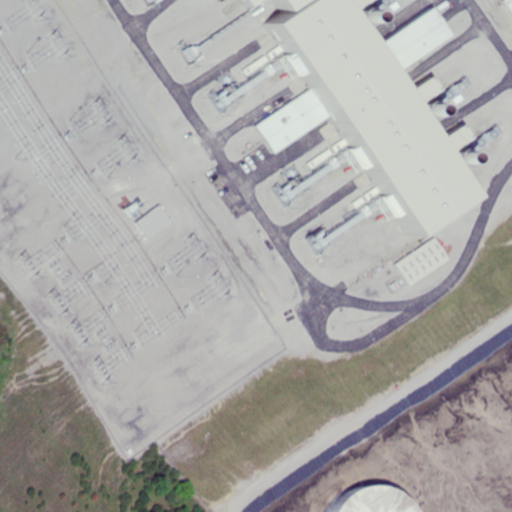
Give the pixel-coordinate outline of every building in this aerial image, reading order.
[(238,0),(243,8),(257,0),(238,0)] [(356,51),(324,0),(261,0),(271,15),(256,24),(300,95),(251,125),(269,154),(323,120),(398,241),(458,204),(380,77),(442,38),(424,9),(356,51)] [(369,0),(368,1),(367,0),(338,0),(346,12),(365,0),(373,12),(392,0),(369,0)] [(511,0),(494,0),(510,26),(511,25),(511,0)] [(432,93),(422,77),(391,96),(401,112),(432,93)] [(426,143),(434,158),(465,140),(456,125),(426,143)] [(130,223),(141,240),(167,224),(156,206),(130,223)] [(393,265),(407,287),(448,261),(433,239),(393,265)]
